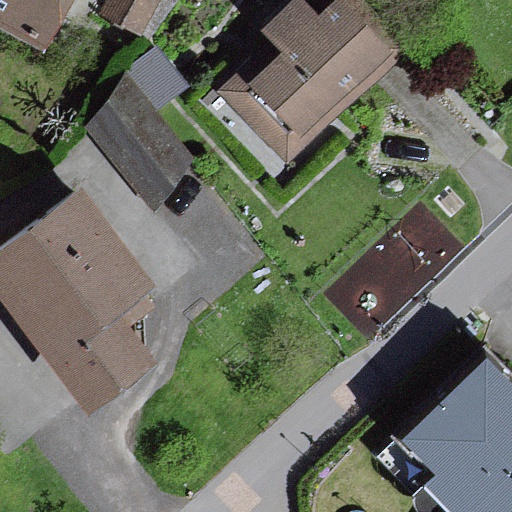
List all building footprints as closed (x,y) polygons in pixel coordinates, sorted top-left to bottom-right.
[(0,0),(0,2),(51,28),(64,0),(0,0)] [(154,0),(106,0),(145,19),(154,0)] [(299,143),(411,37),(374,0),(279,0),(272,8),(291,27),(262,54),(243,34),(218,58),(299,143)] [(157,37),(132,57),(163,97),(188,78),(157,37)] [(133,70),(83,112),(152,194),(202,153),(133,70)] [(77,188),(0,245),(0,281),(86,398),(143,356),(105,305),(143,277),(126,254),(77,188)] [(511,511),(511,381),(487,355),(409,429),(441,463),(425,478),(457,511),(511,511)]
